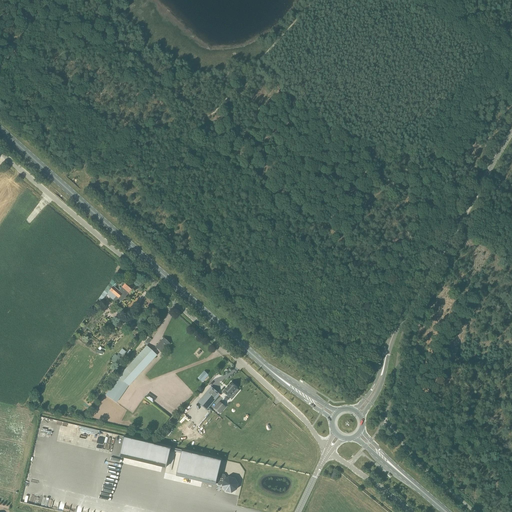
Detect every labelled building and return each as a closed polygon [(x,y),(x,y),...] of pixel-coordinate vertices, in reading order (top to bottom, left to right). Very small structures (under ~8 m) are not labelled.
[(29,227),(38,214),(34,211),(25,224),(29,227)] [(112,287),(107,293),(107,294),(114,300),(119,304),(134,287),(127,281),(119,291),(113,286),(113,287),(112,287)] [(163,339),(155,347),(161,353),(167,347),(166,346),(169,344),(163,339)] [(157,355),(147,346),(118,378),(117,378),(105,396),(115,403),(127,385),(128,386),(132,382),(157,355)] [(117,356),(112,362),(117,366),(121,360),(117,356)] [(198,378),(203,383),(209,376),(204,371),(198,378)] [(233,392),(237,388),(235,386),(234,385),(231,383),(223,392),(226,394),(226,395),(227,395),(232,400),(236,395),(233,392)] [(212,387),(198,402),(207,410),(221,394),(212,387)] [(129,410),(135,402),(132,400),(127,408),(129,410)] [(220,415),(226,407),(220,402),(213,409),(217,412),(220,415)] [(157,413),(155,416),(164,422),(166,419),(157,413)] [(128,416),(123,425),(127,427),(131,418),(128,416)] [(147,427),(149,424),(142,418),(139,421),(147,427)] [(162,427),(164,423),(156,418),(154,422),(162,427)] [(155,433),(157,431),(151,425),(148,428),(155,433)] [(166,467),(171,448),(124,437),(119,456),(166,467)] [(183,451),(177,475),(216,484),(223,485),(223,487),(226,491),(232,493),(236,490),(238,484),(235,479),(229,478),(227,479),(225,475),(218,473),(222,460),(183,451)]
